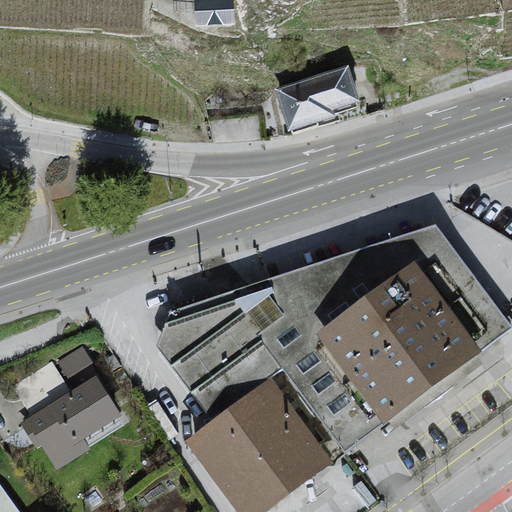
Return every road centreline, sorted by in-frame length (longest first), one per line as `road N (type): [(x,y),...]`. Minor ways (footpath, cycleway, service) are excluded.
road 1 (residential): [(388,165),(190,164),(0,136)]
road 2 (primary): [(388,165),(95,258)]
road 3 (residential): [(0,159),(30,183),(39,217),(25,252),(0,278)]
road 4 (primary): [(511,125),(388,165)]
road 5 (residential): [(0,349),(114,300)]
